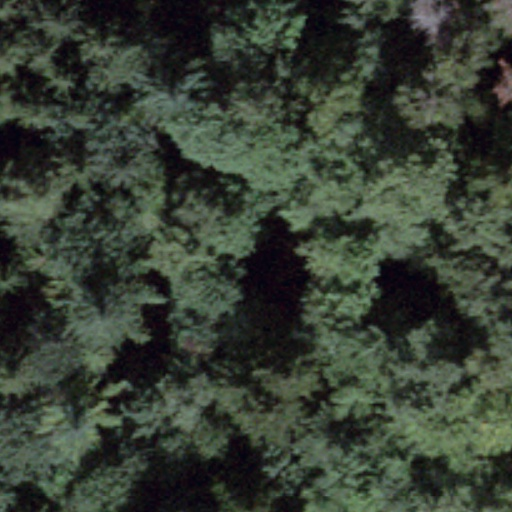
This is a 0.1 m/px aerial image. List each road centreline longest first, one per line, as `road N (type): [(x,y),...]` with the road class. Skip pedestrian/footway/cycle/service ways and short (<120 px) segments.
road 1 (unclassified): [(228,0),(142,355),(83,511)]
road 2 (unclassified): [(331,342),(323,132),(326,35),(339,0)]
road 3 (unclassified): [(331,342),(336,511)]
